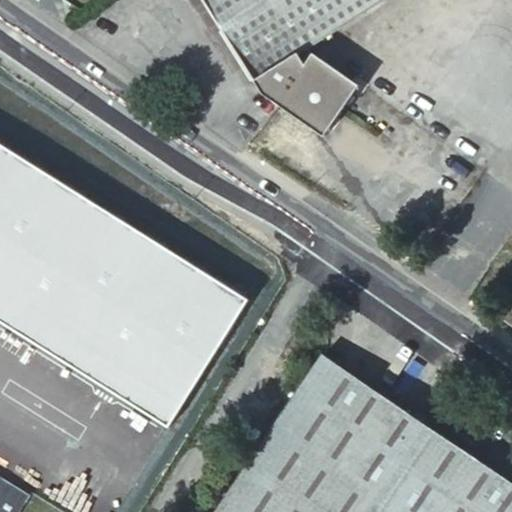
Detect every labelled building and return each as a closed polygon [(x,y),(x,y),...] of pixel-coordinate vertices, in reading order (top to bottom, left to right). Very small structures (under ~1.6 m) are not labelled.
[(203,0),(254,82),(255,81),(297,54),(263,0),(203,0)] [(263,0),(297,54),(383,0),(263,0)] [(297,54),(255,81),(263,94),(317,132),(331,129),(355,94),(352,81),(315,55),(306,67),(297,54)] [(360,86),(352,81),(355,94),(360,86)] [(331,129),(317,132),(325,137),(331,129)] [(486,306),(494,311),(511,322),(511,304),(502,298),(495,294),(486,306)] [(511,511),(511,481),(328,358),(220,511),(511,511)] [(0,480),(0,511),(18,511),(27,498),(0,480)]
